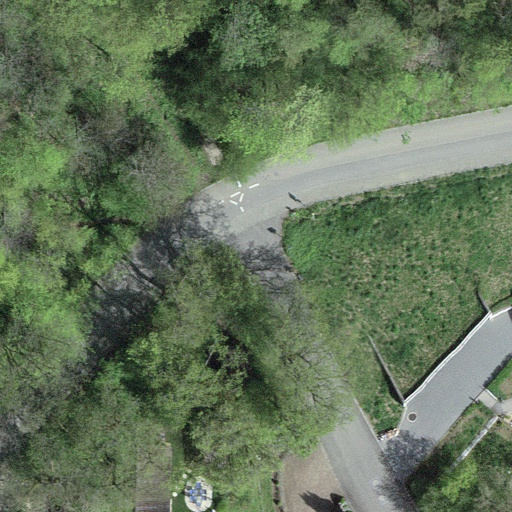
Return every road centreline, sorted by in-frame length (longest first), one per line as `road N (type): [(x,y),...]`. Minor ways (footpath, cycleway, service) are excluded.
road 1 (residential): [(226,201),(378,511)]
road 2 (residential): [(226,201),(0,408)]
road 3 (residential): [(511,134),(291,177),(226,201)]
